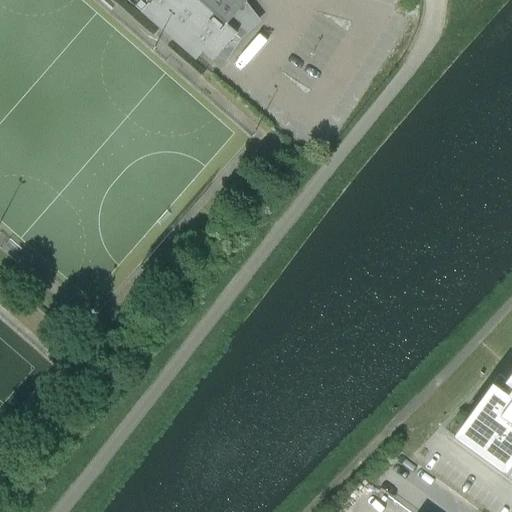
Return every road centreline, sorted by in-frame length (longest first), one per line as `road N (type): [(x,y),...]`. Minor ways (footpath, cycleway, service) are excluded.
road 1 (unclassified): [(58,511),(417,54),(434,0)]
road 2 (track): [(306,511),(511,299)]
